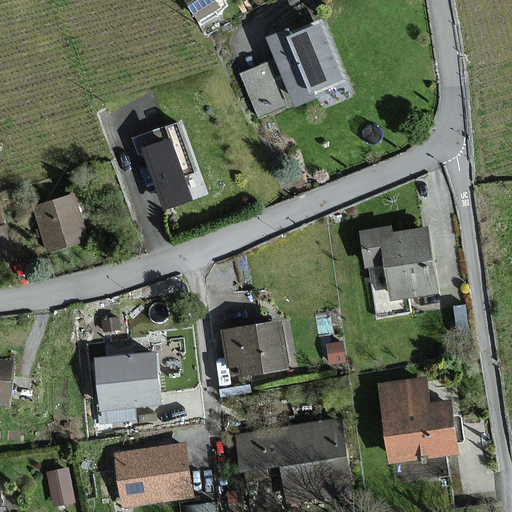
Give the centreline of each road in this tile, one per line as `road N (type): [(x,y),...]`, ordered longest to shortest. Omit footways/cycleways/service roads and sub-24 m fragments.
road 1 (primary): [(511,396),(287,133),(200,0)]
road 2 (residential): [(187,257),(448,146),(454,129),(438,0)]
road 3 (residential): [(187,257),(215,424),(201,462)]
road 4 (residential): [(0,302),(187,257)]
